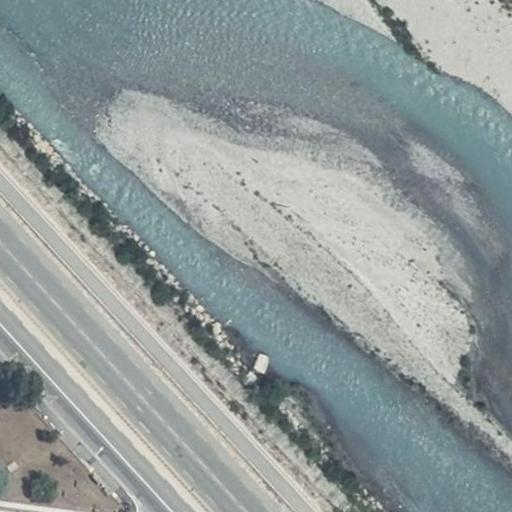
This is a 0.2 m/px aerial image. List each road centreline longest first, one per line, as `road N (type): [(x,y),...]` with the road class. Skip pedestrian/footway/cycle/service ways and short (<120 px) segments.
road 1 (primary): [(249,511),(0,240)]
road 2 (tertiary): [(172,511),(0,323)]
